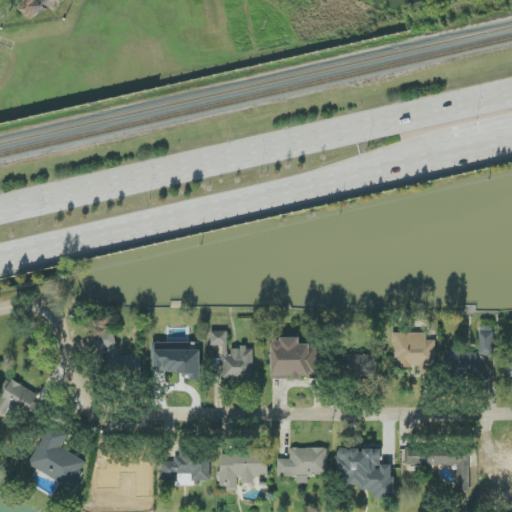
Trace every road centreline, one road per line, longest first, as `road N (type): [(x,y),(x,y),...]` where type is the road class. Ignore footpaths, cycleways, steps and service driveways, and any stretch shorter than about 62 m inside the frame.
road 1 (residential): [(511,416),(104,415),(80,395),(54,319),(30,307),(0,310)]
road 2 (primary): [(511,93),(0,209)]
road 3 (primary): [(0,261),(458,156)]
